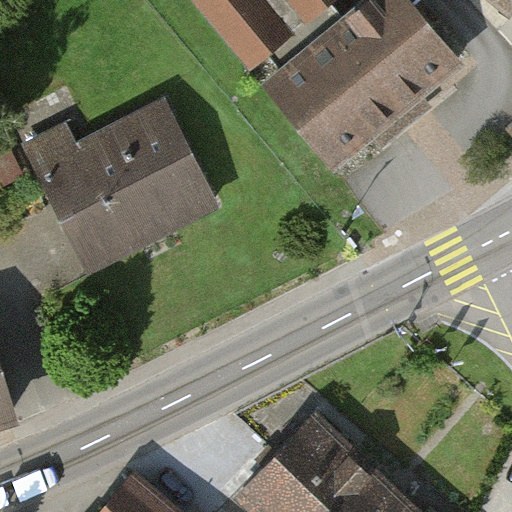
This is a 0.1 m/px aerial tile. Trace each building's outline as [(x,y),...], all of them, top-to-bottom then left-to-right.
[(202,0),(256,65),(290,36),(307,56),(328,39),(312,19),(335,0),(202,0)] [(271,85),(335,162),(459,61),(408,0),(375,0),(328,39),(307,56),(271,85)] [(511,0),(502,0),(511,8),(511,0)] [(25,165),(83,282),(225,213),(166,95),(25,165)] [(0,418),(22,411),(0,339),(0,418)] [(414,511),(315,419),(245,490),(267,511),(414,511)] [(180,511),(136,475),(104,511),(180,511)]
